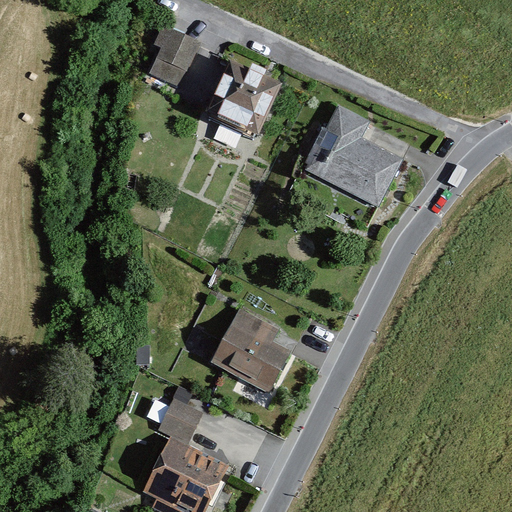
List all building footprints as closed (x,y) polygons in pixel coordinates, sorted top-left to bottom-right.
[(161,49),(149,74),(180,88),(201,43),(163,27),(154,46),(161,49)] [(256,138),(281,88),(229,63),(205,113),(256,138)] [(371,123),(339,106),(305,171),(380,209),(405,160),(363,139),(371,123)] [(280,333),(242,311),(214,362),(269,393),(291,355),(273,345),(280,333)] [(174,399),(158,433),(170,439),(187,447),(204,413),(174,399)] [(187,447),(170,439),(142,494),(156,501),(152,509),(157,511),(205,511),(228,467),(187,447)]
